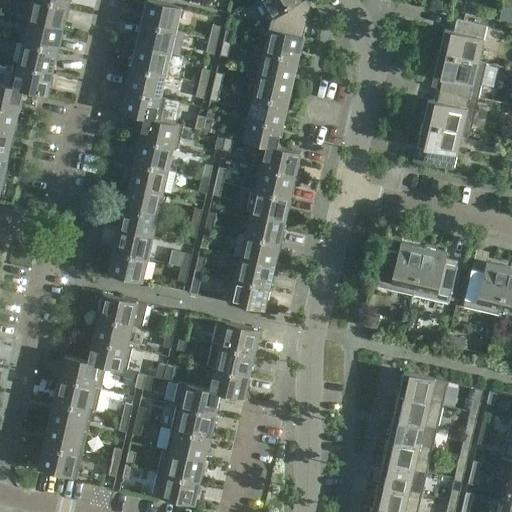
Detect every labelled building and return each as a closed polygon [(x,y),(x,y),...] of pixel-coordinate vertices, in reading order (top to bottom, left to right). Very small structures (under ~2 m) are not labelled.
[(63,27),(68,5),(48,0),(33,0),(29,19),(63,27)] [(154,0),(147,0),(143,22),(176,30),(182,6),(154,0)] [(220,0),(219,7),(230,10),(232,2),(223,0),(220,0)] [(311,3),(309,0),(261,0),(272,17),(270,28),(304,36),(311,3)] [(459,0),(453,0),(452,8),(462,10),(464,1),(459,0)] [(445,28),(439,51),(479,61),(487,25),(457,18),(454,30),(445,28)] [(58,49),(63,27),(29,19),(24,41),(58,49)] [(184,32),(176,30),(143,22),(138,44),(171,52),(179,54),(184,32)] [(213,24),(210,37),(218,39),(221,26),(213,24)] [(227,27),(224,41),(231,43),(235,29),(227,27)] [(298,58),(304,36),(270,28),(265,50),(298,58)] [(214,53),(218,39),(210,37),(207,51),(214,53)] [(53,71),(58,49),(24,41),(19,63),(53,71)] [(228,56),(231,43),(224,41),(220,55),(228,56)] [(166,74),(171,52),(138,44),(132,66),(166,74)] [(293,80),(298,58),(265,50),(260,73),(293,80)] [(487,63),(479,61),(439,51),(434,75),(443,77),(440,89),(479,98),(487,63)] [(53,71),(19,63),(14,62),(9,84),(9,85),(24,88),(24,89),(48,95),(53,71)] [(161,97),(166,74),(132,66),(127,89),(161,97)] [(203,68),(199,82),(207,84),(210,70),(203,68)] [(216,71),(213,85),(221,87),(224,73),(216,71)] [(288,103),(293,80),(260,73),(254,95),(288,103)] [(0,106),(19,111),(24,89),(24,88),(9,85),(9,84),(0,81),(0,106)] [(204,98),(207,84),(199,82),(196,96),(204,98)] [(218,101),(221,87),(213,85),(210,99),(218,101)] [(166,98),(161,97),(127,89),(122,112),(145,117),(145,116),(160,120),(161,119),(166,98)] [(471,133),(479,98),(440,89),(438,100),(428,98),(423,122),(463,131),(471,133)] [(283,125),(288,103),(254,95),(249,117),(283,125)] [(0,130),(14,133),(19,111),(0,106),(0,130)] [(203,130),(206,116),(198,114),(195,128),(203,130)] [(184,125),(161,119),(160,120),(145,116),(145,117),(140,139),(174,147),(179,148),(184,125)] [(214,118),(206,116),(203,130),(211,132),(214,118)] [(278,147),(278,146),(283,125),(249,117),(244,140),(267,145),(278,147)] [(454,167),(463,131),(423,122),(418,145),(427,147),(424,159),(454,167)] [(0,153),(9,155),(14,133),(0,130),(0,153)] [(223,149),(226,135),(218,133),(215,147),(223,149)] [(234,137),(226,135),(223,149),(231,151),(234,137)] [(169,169),(174,147),(140,139),(135,161),(169,169)] [(301,152),(278,146),(278,147),(267,145),(262,167),(296,175),(301,152)] [(0,176),(4,177),(9,155),(0,153),(0,176)] [(176,171),(169,169),(135,161),(130,183),(164,191),(171,193),(176,171)] [(205,163),(202,177),(210,179),(213,165),(205,163)] [(219,166),(216,180),(224,182),(227,168),(219,166)] [(291,198),(296,175),(262,167),(257,189),(291,198)] [(207,193),(210,179),(202,177),(199,191),(207,193)] [(221,196),(224,182),(216,180),(212,194),(221,196)] [(158,213),(164,191),(130,183),(125,205),(158,213)] [(291,198),(257,189),(252,188),(247,211),(252,212),(286,220),(291,198)] [(153,236),(158,213),(125,205),(119,228),(153,236)] [(195,207),(192,221),(200,223),(203,209),(195,207)] [(209,210),(205,224),(213,226),(217,212),(209,210)] [(280,242),(286,220),(252,212),(246,234),(280,242)] [(197,237),(200,223),(192,221),(188,235),(197,237)] [(210,240),(213,226),(205,224),(202,238),(210,240)] [(148,258),(153,236),(119,228),(114,250),(148,258)] [(275,264),(280,242),(246,234),(241,256),(275,264)] [(414,294),(425,246),(401,241),(399,250),(387,247),(378,286),(414,294)] [(448,252),(425,246),(414,294),(449,302),(458,264),(446,261),(448,252)] [(143,281),(148,258),(114,250),(109,273),(143,281)] [(185,252),(181,266),(190,268),(193,254),(185,252)] [(198,255),(195,269),(203,271),(206,256),(198,255)] [(270,286),(275,264),(241,256),(236,278),(270,286)] [(499,314),(501,306),(510,266),(487,261),(485,270),(472,267),(464,306),(499,314)] [(186,282),(190,268),(181,266),(178,280),(186,282)] [(511,266),(510,266),(501,306),(511,308),(511,266)] [(200,284),(203,271),(195,269),(192,283),(200,284)] [(265,310),(270,286),(236,278),(231,302),(265,310)] [(104,293),(99,316),(133,324),(139,325),(144,302),(104,293)] [(128,346),(133,324),(99,316),(94,338),(128,346)] [(363,316),(361,324),(377,328),(379,319),(363,316)] [(169,317),(166,331),(174,333),(178,319),(169,317)] [(213,342),(221,344),(255,352),(260,329),(218,319),(213,342)] [(183,321),(180,335),(188,337),(191,323),(183,321)] [(425,329),(423,336),(439,340),(441,332),(425,329)] [(171,347),(174,333),(166,331),(163,345),(171,347)] [(185,350),(188,337),(180,335),(177,348),(185,350)] [(133,347),(128,346),(94,338),(89,360),(89,361),(99,363),(111,366),(127,370),(133,347)] [(255,352),(221,344),(213,342),(207,365),(216,367),(216,366),(250,374),(255,352)] [(106,388),(111,366),(99,363),(89,361),(89,360),(65,354),(60,378),(99,386),(106,388)] [(164,378),(167,364),(159,362),(156,376),(164,378)] [(175,366),(173,365),(167,364),(164,378),(172,380),(175,366)] [(244,397),(250,374),(216,366),(216,367),(211,388),(210,389),(221,391),(221,392),(244,397)] [(404,371),(399,394),(443,404),(449,381),(404,371)] [(143,388),(146,374),(138,372),(135,386),(143,388)] [(151,390),(154,376),(146,374),(143,388),(151,390)] [(108,389),(106,388),(99,386),(60,378),(55,400),(94,409),(103,411),(108,389)] [(216,414),(221,392),(221,391),(210,389),(211,388),(179,381),(174,403),(177,404),(182,405),(182,406),(216,414)] [(481,401),(484,389),(475,387),(473,399),(481,401)] [(497,392),(490,391),(487,402),(488,403),(495,404),(497,392)] [(438,427),(443,404),(399,394),(394,416),(438,427)] [(478,412),(481,401),(473,399),(470,411),(478,412)] [(88,431),(94,409),(55,400),(50,422),(88,431)] [(130,417),(133,403),(126,402),(122,415),(130,417)] [(211,436),(216,414),(182,406),(182,405),(177,404),(172,427),(211,436)] [(147,407),(139,405),(136,419),(144,421),(147,407)] [(476,424),(478,412),(470,411),(467,422),(476,424)] [(127,431),(130,417),(122,415),(119,429),(127,431)] [(433,449),(438,427),(394,416),(388,438),(433,449)] [(141,435),(144,421),(136,419),(133,433),(141,435)] [(483,420),(480,431),(488,433),(491,422),(483,420)] [(83,453),(88,431),(50,422),(45,444),(83,453)] [(473,435),(476,424),(467,422),(465,433),(473,435)] [(205,458),(211,436),(172,427),(167,449),(171,450),(172,450),(205,458)] [(485,445),(488,433),(480,431),(477,443),(485,445)] [(471,446),(473,435),(465,433),(462,444),(471,446)] [(428,471),(433,449),(388,438),(383,461),(428,471)] [(511,438),(507,438),(503,458),(510,459),(511,459),(511,438)] [(78,476),(83,453),(45,444),(39,468),(78,476)] [(468,457),(471,446),(462,444),(460,455),(468,457)] [(115,446),(112,460),(120,462),(123,448),(115,446)] [(200,480),(205,458),(172,450),(171,450),(167,449),(163,449),(158,471),(200,480)] [(129,450),(126,463),(134,465),(137,451),(129,450)] [(465,468),(468,457),(460,455),(457,466),(465,468)] [(117,475),(120,462),(112,460),(109,474),(117,475)] [(473,460),(471,471),(479,473),(481,462),(473,460)] [(422,494),(428,471),(383,461),(378,483),(422,494)] [(130,479),(134,465),(126,463),(123,477),(130,479)] [(463,479),(465,468),(457,466),(454,477),(463,479)] [(195,504),(200,480),(158,471),(153,494),(195,504)] [(476,485),(479,473),(471,471),(468,483),(476,485)] [(460,491),(463,479),(454,477),(452,489),(460,491)] [(511,502),(511,480),(505,479),(500,499),(511,502)] [(400,511),(418,511),(422,494),(378,483),(373,506),(400,511)] [(458,502),(460,491),(452,489),(449,500),(458,502)] [(511,511),(511,502),(500,499),(497,511),(511,511)] [(450,511),(455,511),(458,502),(449,500),(447,511),(450,511)] [(464,500),(462,511),(463,511),(469,511),(472,502),(464,500)]
